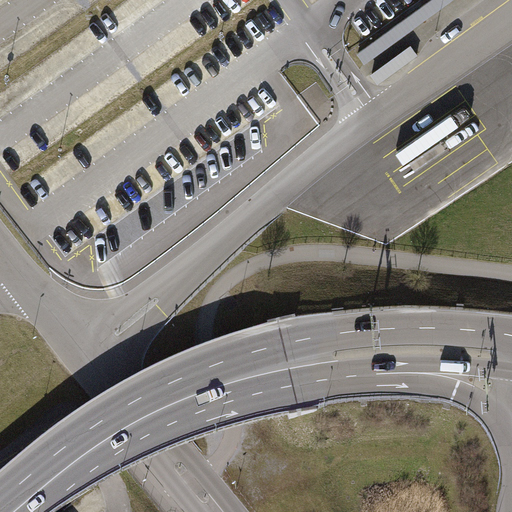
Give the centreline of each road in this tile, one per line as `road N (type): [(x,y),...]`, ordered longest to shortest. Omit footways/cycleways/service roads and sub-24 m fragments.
road 1 (secondary): [(511,333),(389,328),(233,355),(181,374),(90,426),(0,509)]
road 2 (secondary): [(6,511),(161,427),(238,398),(400,372)]
road 3 (secondary): [(400,372),(464,397),(511,454)]
